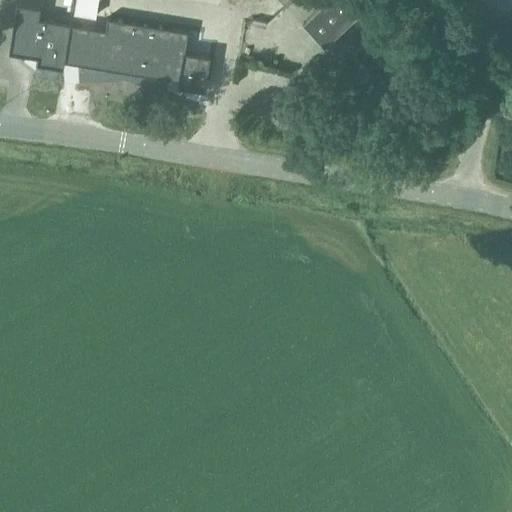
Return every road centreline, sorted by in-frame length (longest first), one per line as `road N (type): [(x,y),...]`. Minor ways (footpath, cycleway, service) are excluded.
road 1 (tertiary): [(465,203),(0,130)]
road 2 (unclassified): [(465,203),(473,109),(464,60),(423,0)]
